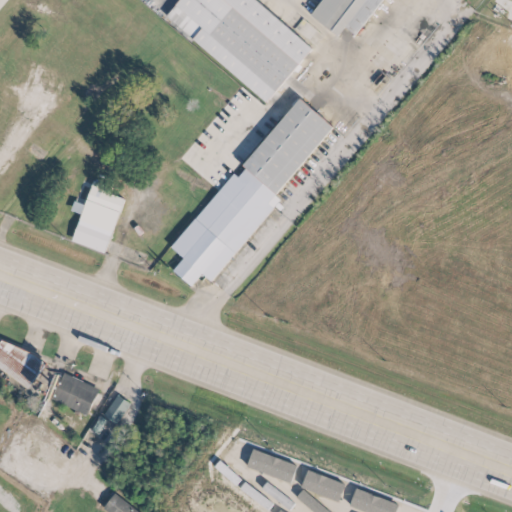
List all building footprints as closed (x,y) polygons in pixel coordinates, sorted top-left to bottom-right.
[(178,0),(255,0),(311,47),(265,102),(165,15),(178,0)] [(309,14),(320,0),(380,0),(354,34),(344,26),(337,36),(309,14)] [(245,168),(241,165),(298,98),(332,126),(274,194),(279,199),(276,202),(282,206),(279,210),(274,206),(211,280),(201,272),(190,286),(172,270),(183,258),(170,247),(232,173),(237,177),(245,168)] [(85,201),(117,212),(123,198),(91,186),(85,201)] [(71,240),(102,252),(111,230),(80,218),(71,240)] [(3,335),(0,338),(0,369),(29,388),(46,362),(3,335)] [(98,388),(63,373),(52,400),(87,415),(98,388)] [(116,424),(130,403),(117,394),(103,415),(116,424)] [(102,508),(107,511),(138,511),(114,493),(102,508)]
